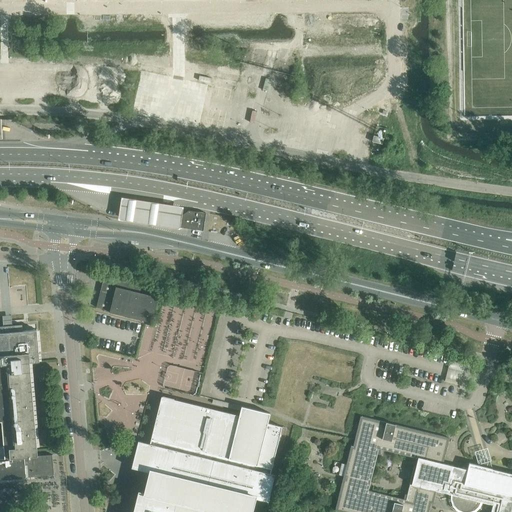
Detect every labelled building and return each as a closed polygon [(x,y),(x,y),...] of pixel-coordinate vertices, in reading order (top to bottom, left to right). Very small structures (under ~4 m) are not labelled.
[(372,142),(382,144),(384,138),(374,135),(372,142)] [(183,208),(122,198),(119,217),(119,220),(180,229),(183,208)] [(178,227),(202,231),(203,231),(206,213),(189,211),(180,217),(178,227)] [(97,307),(96,307),(110,311),(110,312),(142,320),(151,322),(152,323),(152,322),(156,323),(162,299),(158,298),(158,297),(157,297),(140,293),(142,286),(104,277),(97,307)] [(4,315),(5,325),(13,324),(12,314),(4,315)] [(0,421),(2,422),(5,459),(0,459),(0,478),(53,474),(52,459),(52,454),(38,455),(30,363),(40,362),(36,323),(14,325),(4,326),(0,326),(0,421)] [(451,358),(445,381),(461,386),(467,362),(451,358)] [(197,405),(161,396),(150,444),(138,441),(135,455),(132,468),(150,472),(145,492),(139,490),(133,511),(251,511),(255,498),(268,502),(275,475),(271,474),(282,427),(268,423),(270,413),(261,411),(241,406),(239,415),(197,405)] [(511,511),(511,480),(486,474),(443,463),(449,438),(363,417),(361,416),(354,441),(353,446),(351,445),(344,476),(335,511),(340,511),(428,511),(431,503),(433,503),(436,491),(455,495),(455,500),(457,505),(461,509),(467,510),(472,509),(476,506),(480,507),(483,502),(493,504),(490,511),(511,511)]
